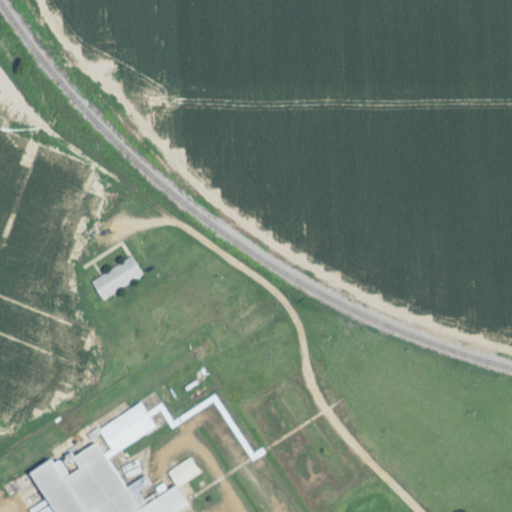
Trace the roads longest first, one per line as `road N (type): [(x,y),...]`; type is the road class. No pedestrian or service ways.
road 1 (residential): [(511,91),(152,92),(84,72),(29,0)]
road 2 (track): [(418,511),(353,438),(305,360),(288,306),(245,320)]
